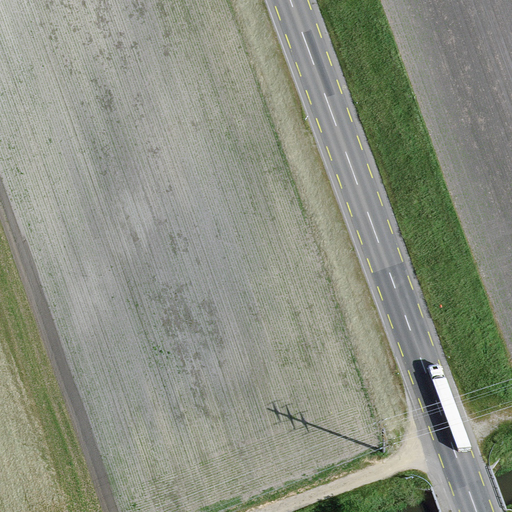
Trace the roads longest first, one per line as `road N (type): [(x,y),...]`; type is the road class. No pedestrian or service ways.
road 1 (primary): [(476,511),(289,0)]
road 2 (track): [(511,417),(271,511)]
